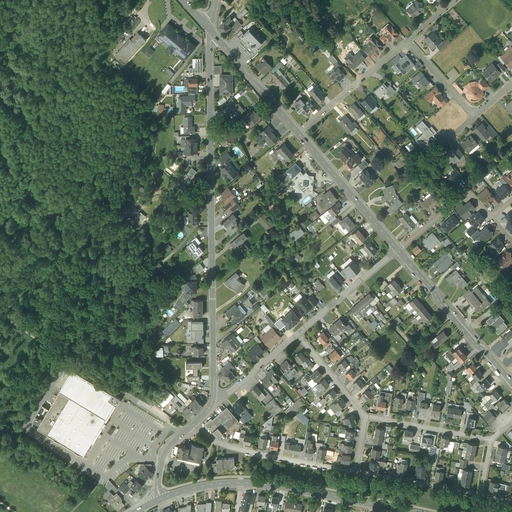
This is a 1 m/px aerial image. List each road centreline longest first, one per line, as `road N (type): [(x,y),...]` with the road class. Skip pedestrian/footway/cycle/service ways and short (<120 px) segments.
road 1 (tertiary): [(211,400),(215,36)]
road 2 (secondary): [(401,511),(253,483),(160,498)]
road 3 (tertiary): [(398,250),(511,383)]
road 4 (residential): [(192,424),(241,452),(356,472)]
road 5 (tertiary): [(298,133),(398,250)]
road 6 (residential): [(298,133),(406,40)]
road 7 (residential): [(297,335),(398,250)]
road 8 (tertiary): [(215,36),(298,133)]
road 9 (residential): [(356,472),(481,495)]
road 10 (residential): [(365,417),(490,439)]
road 11 (residential): [(398,250),(468,194),(491,217)]
